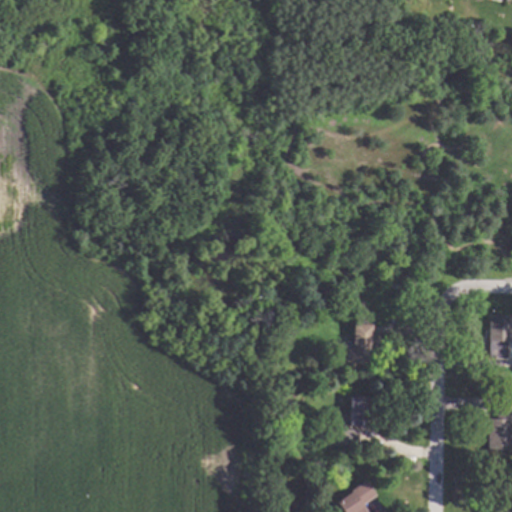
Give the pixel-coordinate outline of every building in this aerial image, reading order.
[(326,296),(325,304),(316,304),(317,296),(326,296)] [(511,341),(508,341),(508,358),(490,358),(491,314),(511,314),(511,341)] [(373,324),(372,344),(375,344),(375,356),(373,356),(373,363),(346,362),(347,346),(353,346),(354,323),(373,324)] [(373,426),(350,426),(351,395),(353,395),(373,396),(373,426)] [(511,450),(489,450),(490,418),(498,419),(499,396),(511,396),(511,450)] [(359,429),(359,445),(327,444),(328,428),(359,429)] [(377,495),(365,504),(369,511),(368,511),(345,511),(338,501),(353,491),(352,490),(366,480),(377,495)]
